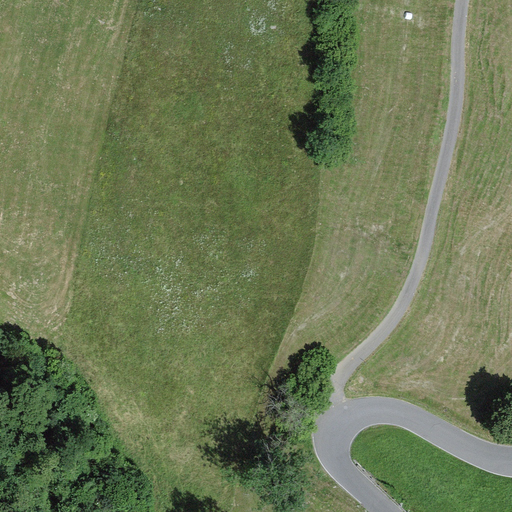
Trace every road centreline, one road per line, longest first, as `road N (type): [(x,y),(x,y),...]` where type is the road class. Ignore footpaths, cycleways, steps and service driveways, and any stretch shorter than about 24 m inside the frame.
road 1 (track): [(344,422),(338,378),(399,310),(426,237),(455,107),(462,0)]
road 2 (tertiary): [(511,461),(391,411),(358,413),(337,431),(340,468),(390,511)]
